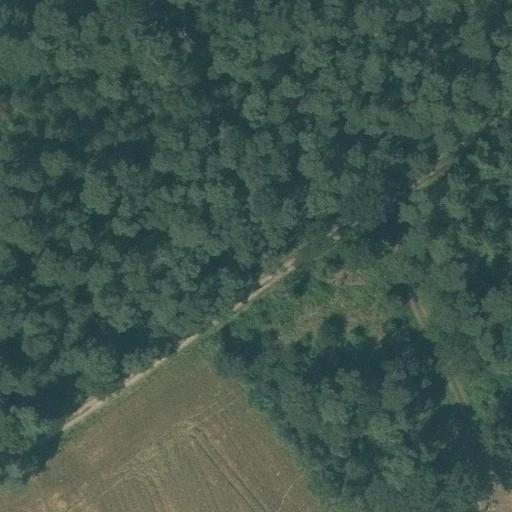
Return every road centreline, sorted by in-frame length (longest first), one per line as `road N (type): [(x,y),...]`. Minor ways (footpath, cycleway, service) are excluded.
road 1 (track): [(511,108),(29,433),(0,442)]
road 2 (track): [(367,206),(446,356),(506,504)]
